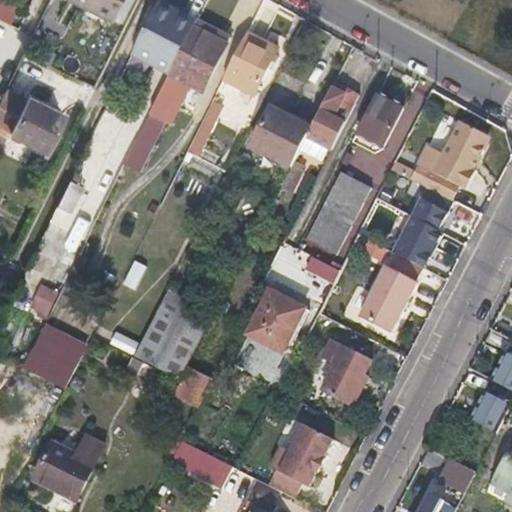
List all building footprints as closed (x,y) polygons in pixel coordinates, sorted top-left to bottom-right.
[(70,0),(88,9),(111,20),(121,0),(70,0)] [(0,22),(12,27),(19,9),(0,1),(0,22)] [(171,76),(198,21),(160,3),(133,57),(171,76)] [(232,37),(199,20),(198,21),(171,76),(129,158),(141,164),(143,165),(165,122),(171,125),(190,87),(204,94),(232,37)] [(249,33),(224,81),(254,97),(278,49),(249,33)] [(87,39),(81,58),(100,64),(106,45),(87,39)] [(306,140),(332,153),(358,102),(349,97),(350,94),(351,93),(335,85),(311,130),(306,140)] [(0,103),(0,129),(46,152),(62,117),(29,101),(7,90),(0,103)] [(378,94),(357,135),(384,149),(404,108),(378,94)] [(208,102),(189,155),(203,159),(221,107),(208,102)] [(295,162),(299,154),(306,140),(311,130),(271,110),(252,147),(291,167),(295,162)] [(400,121),(387,152),(398,157),(412,126),(400,121)] [(430,186),(456,200),(462,186),(469,189),(478,172),(476,171),(473,169),(477,161),(480,163),(489,147),(486,134),(462,122),(446,154),(429,146),(420,163),(434,171),(427,185),(430,186)] [(299,154),(324,167),(332,153),(306,140),(299,154)] [(129,158),(119,177),(131,184),(141,164),(129,158)] [(291,167),(283,183),(292,187),(303,166),(295,162),(291,167)] [(343,173),(308,241),(337,256),(372,188),(343,173)] [(69,184),(56,210),(70,216),(82,190),(69,184)] [(430,186),(395,251),(398,253),(408,258),(425,267),(426,268),(445,232),(441,229),(456,200),(430,186)] [(99,215),(96,220),(103,224),(92,244),(111,253),(134,209),(115,200),(112,206),(105,202),(99,215)] [(376,202),(363,228),(376,235),(389,209),(376,202)] [(387,333),(391,335),(418,283),(417,283),(425,267),(408,258),(398,253),(390,268),(388,267),(361,319),(387,333)] [(307,270),(334,284),(341,271),(314,258),(307,270)] [(123,286),(137,291),(146,266),(133,261),(123,286)] [(29,311),(48,318),(58,294),(39,287),(29,311)] [(171,292),(138,357),(180,378),(213,314),(171,292)] [(270,292),(248,334),(282,352),(304,309),(270,292)] [(42,328),(22,368),(65,390),(78,367),(85,351),(42,328)] [(114,333),(110,346),(134,354),(139,341),(114,333)] [(362,382),(365,376),(373,360),(333,339),(320,363),(334,370),(321,396),(351,412),(365,384),(362,382)] [(511,391),(511,356),(506,353),(492,381),(511,391)] [(133,358),(126,371),(138,377),(144,364),(133,358)] [(181,383),(176,393),(201,406),(215,380),(189,366),(181,383)] [(2,367),(0,370),(0,408),(25,421),(42,387),(2,367)] [(498,434),(511,406),(486,392),(471,420),(498,434)] [(30,425),(41,430),(52,407),(41,402),(30,425)] [(276,468),(267,485),(296,499),(303,485),(309,488),(325,461),(324,459),(334,440),(306,425),(292,451),(282,446),(271,465),(276,468)] [(0,468),(18,477),(32,448),(4,435),(0,444),(0,468)] [(54,444),(36,481),(76,501),(104,445),(85,436),(75,455),(54,444)] [(184,441),(172,464),(221,490),(233,467),(223,462),(184,441)] [(511,452),(491,491),(510,501),(511,497),(511,452)] [(465,495),(477,474),(449,459),(438,481),(465,495)] [(258,480),(250,494),(258,497),(265,483),(258,480)] [(441,511),(447,503),(434,496),(424,511),(441,511)]
